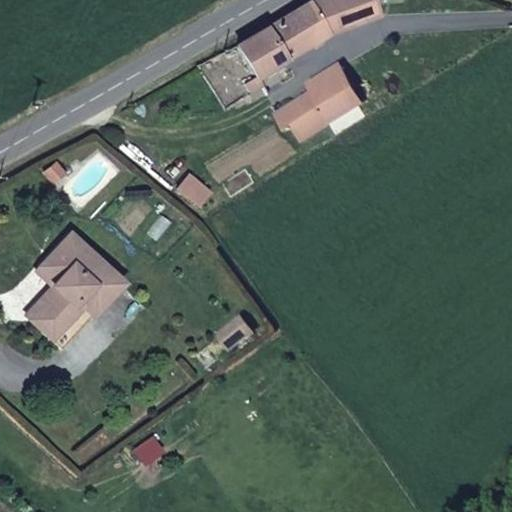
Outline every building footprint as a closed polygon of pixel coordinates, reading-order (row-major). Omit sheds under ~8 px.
[(382,6),(379,0),(297,0),(241,34),(256,63),(260,71),(382,6)] [(315,87),(281,107),(292,131),(302,125),(310,139),(371,105),(349,64),(344,56),(310,79),(315,87)] [(244,69),(252,87),(266,80),(260,71),(256,63),(244,69)] [(189,174),(175,188),(196,208),(211,194),(189,174)] [(67,238),(37,266),(53,282),(43,291),(50,297),(21,325),(42,347),(78,309),(90,319),(119,288),(67,238)] [(53,282),(37,266),(28,277),(43,291),(53,282)] [(50,297),(43,291),(15,322),(21,325),(50,297)] [(42,347),(53,357),(90,319),(78,309),(42,347)] [(246,322),(219,338),(231,354),(257,338),(246,322)]
